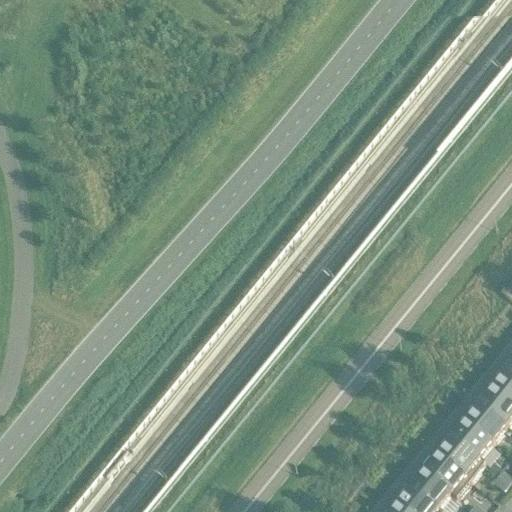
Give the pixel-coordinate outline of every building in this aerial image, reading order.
[(511,378),(506,374),(493,391),(511,406),(511,378)] [(511,426),(511,406),(493,391),(479,408),(508,431),(511,426)] [(508,431),(479,408),(465,425),(494,448),(508,431)] [(494,448),(465,425),(451,442),(480,465),(481,464),(494,448)] [(481,464),(480,465),(451,442),(438,458),(472,487),(486,469),(481,464)] [(472,487),(438,458),(424,475),(453,499),(452,500),(458,505),(472,487)] [(442,511),(452,500),(453,499),(424,475),(410,492),(434,511),(442,511)] [(499,480),(510,489),(511,486),(511,482),(503,475),(499,480)] [(510,489),(499,480),(494,486),(505,495),(510,489)] [(400,511),(434,511),(410,492),(397,508),(400,511)]
